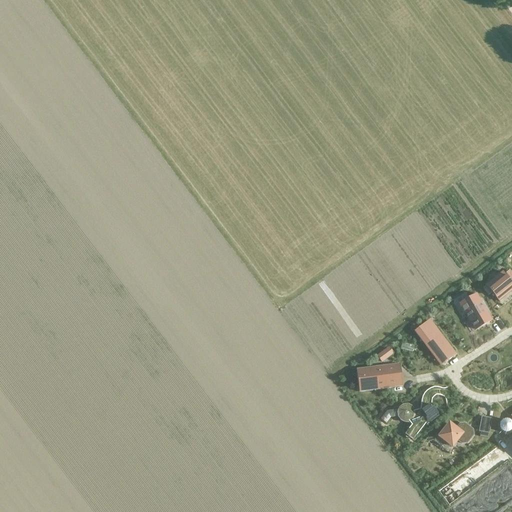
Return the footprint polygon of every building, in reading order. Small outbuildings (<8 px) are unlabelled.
[(511,284),(502,273),(486,285),(499,302),(511,291),(511,284)] [(477,296),(460,305),(475,330),(491,320),(477,296)] [(430,322),(419,330),(444,363),(455,355),(430,322)] [(461,330),(453,335),(463,350),(471,345),(461,330)] [(388,348),(377,357),(382,362),(393,354),(388,348)] [(372,372),(361,373),(363,388),(374,387),(374,390),(387,388),(387,385),(398,384),(396,369),(385,370),(385,367),(372,369),(372,372)] [(400,409),(398,417),(401,421),(404,422),(408,422),(411,426),(409,430),(417,436),(429,420),(429,419),(432,419),(437,415),(431,407),(432,400),(434,397),(436,396),(440,396),(444,397),(445,399),(446,401),(446,405),(447,405),(447,388),(445,389),(442,389),(440,388),(438,388),(434,388),(430,389),(427,391),(424,394),(422,397),(421,401),(420,410),(414,412),(411,409),(408,406),(403,407),(400,409)] [(493,419),(485,418),(482,433),(490,434),(493,419)] [(448,425),(438,438),(451,448),(456,441),(461,445),(466,444),(472,436),(472,431),(464,425),(459,426),(455,431),(448,425)]
